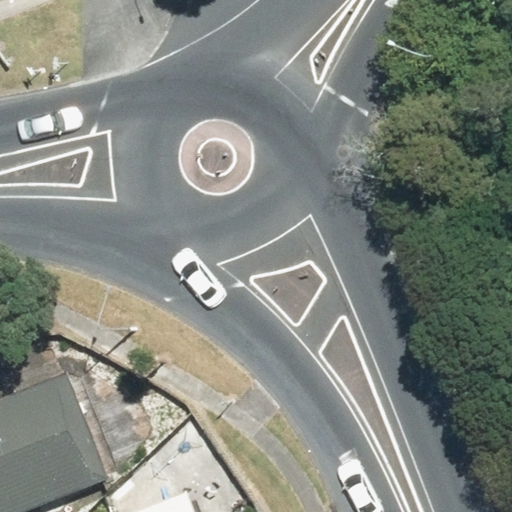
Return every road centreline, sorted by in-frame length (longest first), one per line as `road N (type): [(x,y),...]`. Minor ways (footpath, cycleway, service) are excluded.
road 1 (secondary): [(293,151),(366,296),(433,511)]
road 2 (secondary): [(388,511),(318,401),(182,220)]
road 3 (secondary): [(182,220),(0,209)]
road 4 (tertiary): [(380,0),(293,151)]
road 5 (secondary): [(293,151),(289,176),(257,216),(207,228),(182,220)]
road 6 (secondary): [(0,144),(146,115)]
road 7 (secondary): [(182,220),(147,187),(138,139),(146,115)]
